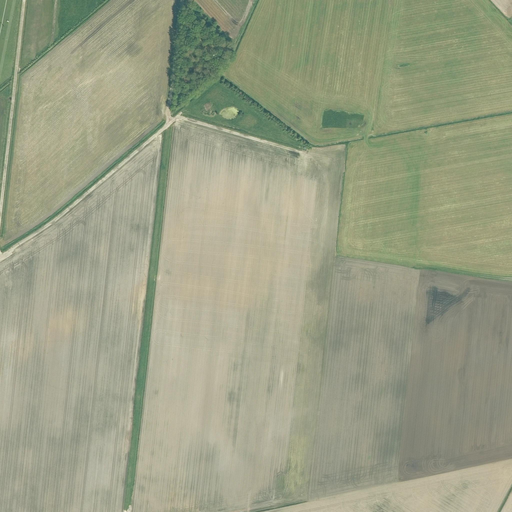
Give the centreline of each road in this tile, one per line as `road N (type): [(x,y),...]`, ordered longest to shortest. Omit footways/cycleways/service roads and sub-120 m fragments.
road 1 (track): [(0,252),(33,235),(166,122),(180,0)]
road 2 (track): [(24,0),(0,209)]
